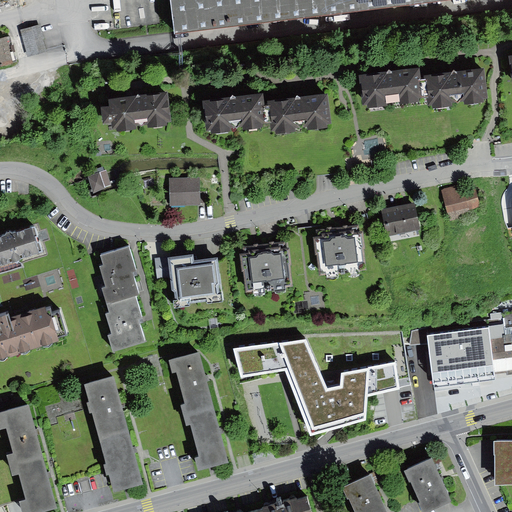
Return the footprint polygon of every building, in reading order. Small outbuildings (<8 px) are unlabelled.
[(166,0),(170,37),(476,4),(475,0),(166,0)] [(21,31),(28,59),(48,54),(41,26),(21,31)] [(0,37),(0,71),(15,68),(7,36),(0,37)] [(484,70),(425,77),(426,82),(419,83),(421,101),(427,100),(428,109),(433,109),(433,111),(452,109),(451,106),(456,105),(458,107),(460,105),(464,104),(465,109),(485,106),(485,103),(488,102),(484,70)] [(418,73),(359,80),(362,109),(367,108),(368,112),(387,110),(386,105),(391,105),(393,107),(395,105),(399,104),(400,109),(419,107),(418,101),(421,101),(419,83),(418,73)] [(167,96),(108,103),(109,110),(101,111),(103,127),(113,126),(113,133),(116,132),(117,136),(136,134),(136,128),(140,128),(142,131),(144,127),(148,127),(148,132),(166,129),(166,125),(171,125),(167,96)] [(262,98),(203,105),(207,135),(211,135),(211,138),(231,135),(231,132),(235,131),(237,133),(238,131),(243,130),(243,133),(262,131),(262,127),(265,127),(263,110),(262,98)] [(327,98),(267,105),(268,110),(263,110),(265,127),(270,127),(271,135),(275,135),(276,136),(295,133),(295,131),(299,131),(302,133),(303,130),(307,130),(307,132),(327,129),(327,127),(330,127),(327,98)] [(103,168),(84,175),(90,190),(108,184),(103,168)] [(201,177),(170,179),(172,205),(202,204),(201,177)] [(447,218),(481,211),(476,188),(465,190),(464,184),(441,189),(447,218)] [(385,240),(420,236),(416,206),(382,210),(385,240)] [(36,223),(0,234),(0,262),(44,249),(36,223)] [(363,225),(317,231),(322,273),(369,267),(363,225)] [(111,246),(100,249),(103,259),(100,260),(106,280),(102,281),(106,297),(136,289),(139,288),(133,268),(138,267),(130,240),(111,246)] [(291,241),(242,247),(247,286),(295,281),(291,241)] [(195,246),(167,249),(167,254),(155,256),(158,277),(171,276),(172,280),(177,284),(178,293),(174,294),(175,302),(190,301),(190,295),(207,294),(208,299),(224,298),(223,289),(218,289),(217,281),(221,278),(218,253),(196,255),(195,246)] [(136,289),(106,297),(109,307),(106,308),(112,328),(107,329),(112,346),(145,336),(139,314),(143,313),(136,289)] [(0,313),(0,314),(0,353),(60,336),(59,331),(67,328),(60,304),(52,307),(48,306),(47,300),(18,307),(19,311),(11,313),(9,306),(0,307),(0,313)] [(432,378),(496,370),(492,334),(505,332),(504,325),(506,324),(505,315),(425,325),(432,378)] [(492,334),(496,370),(511,367),(511,331),(505,332),(492,334)] [(239,367),(285,360),(309,425),(340,417),(362,411),(365,388),(389,383),(395,381),(392,358),(339,367),(337,379),(323,381),(303,335),(232,344),(239,367)] [(426,346),(426,337),(410,338),(410,346),(426,346)] [(201,348),(171,356),(174,368),(178,367),(186,399),(182,401),(186,414),(216,406),(209,377),(201,348)] [(114,369),(85,377),(90,396),(88,396),(91,407),(93,406),(100,433),(130,425),(124,403),(114,369)] [(29,398),(0,405),(0,422),(7,421),(14,446),(7,448),(10,459),(43,450),(29,398)] [(229,455),(216,406),(186,414),(187,418),(191,417),(200,449),(194,450),(198,464),(229,455)] [(130,425),(100,433),(106,457),(104,457),(107,468),(109,468),(114,484),(144,476),(130,425)] [(511,433),(495,433),(495,478),(511,477),(511,433)] [(273,447),(253,452),(254,457),(274,452),(273,447)] [(43,450),(10,459),(12,468),(19,466),(26,492),(19,494),(23,510),(57,500),(43,450)] [(432,451),(404,464),(409,475),(411,474),(420,494),(419,495),(424,506),(452,493),(432,451)] [(371,467),(342,480),(348,493),(350,492),(358,511),(357,511),(386,511),(390,510),(371,467)] [(263,504),(255,507),(256,511),(312,511),(307,491),(297,494),(297,492),(283,496),(282,490),(274,492),(275,497),(262,500),(263,504)]
